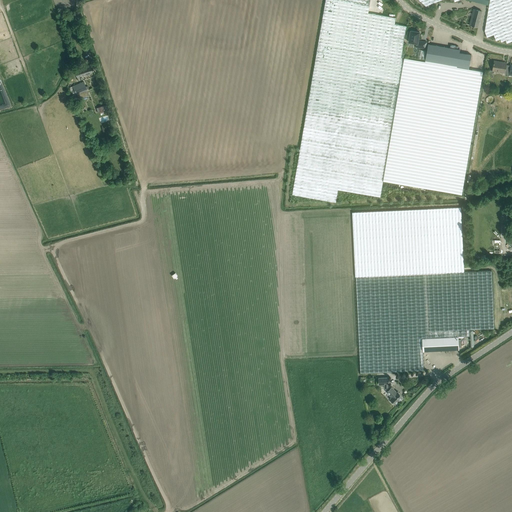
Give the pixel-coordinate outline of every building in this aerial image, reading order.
[(325,0),(292,195),(336,202),(336,199),(338,189),(380,197),(404,58),(401,57),(401,55),(406,26),(395,24),(396,18),(388,16),(389,10),(386,9),(382,9),(382,6),(383,0),(325,0)] [(511,0),(418,0),(426,6),(441,0),(454,0),(455,2),(459,0),(489,0),(485,31),(487,37),(494,35),(496,41),(500,39),(501,42),(505,40),(507,43),(511,41),(511,0)] [(469,25),(478,27),(480,17),(482,11),(474,9),(469,25)] [(420,32),(411,30),(409,43),(417,44),(416,47),(426,49),(427,42),(418,40),(420,32)] [(428,44),(425,60),(457,66),(456,67),(469,69),(471,55),(460,53),(460,50),(428,44)] [(404,58),(383,181),(462,195),(483,71),(469,69),(456,67),(457,66),(425,60),(425,61),(404,58)] [(505,73),(506,65),(500,64),(500,62),(494,61),(492,70),(505,73)] [(94,72),(91,64),(83,67),(83,66),(74,69),(77,77),(94,72)] [(86,81),(83,82),(69,88),(75,101),(89,95),(87,91),(89,90),(86,81)] [(461,207),(442,208),(353,212),(360,373),(424,370),(423,351),(459,349),(458,336),(467,336),(467,330),(494,328),(491,271),(464,272),(461,207)] [(388,385),(389,385),(388,378),(378,378),(378,385),(384,385),(384,388),(387,391),(386,392),(391,397),(389,399),(391,401),(390,401),(390,402),(392,404),(393,404),(395,405),(403,397),(397,392),(396,393),(391,387),(390,388),(388,387),(388,385)] [(69,511),(56,482),(50,485),(62,511),(69,511)]
